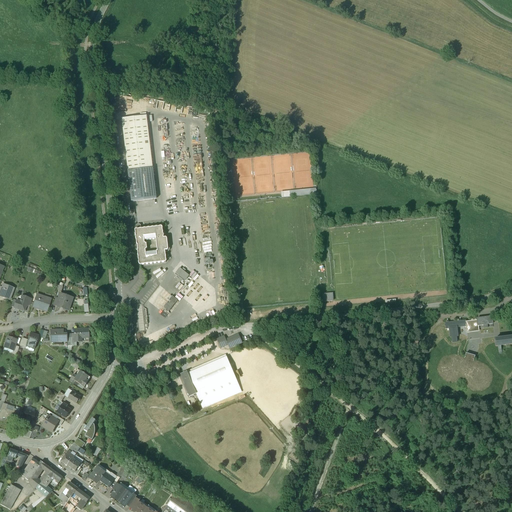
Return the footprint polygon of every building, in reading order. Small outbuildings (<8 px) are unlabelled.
[(147,116),(122,119),(132,202),(156,199),(147,116)] [(157,227),(156,227),(154,228),(153,227),(152,227),(152,228),(150,228),(149,228),(148,228),(146,229),(145,228),(144,228),(144,229),(142,229),(141,229),(140,229),(138,229),(137,229),(136,229),(135,230),(135,233),(136,235),(135,235),(136,237),(136,239),(136,240),(136,241),(137,243),(136,243),(137,245),(138,246),(138,249),(137,250),(137,252),(138,252),(138,254),(138,255),(138,256),(138,258),(138,259),(138,260),(139,260),(139,262),(139,263),(139,265),(140,265),(142,265),(144,265),(146,265),(148,264),(150,264),(152,264),(153,264),(154,264),(156,263),(156,264),(157,263),(158,263),(160,263),(161,263),(162,263),(164,262),(164,263),(166,262),(167,261),(166,260),(166,257),(166,256),(166,255),(165,251),(167,250),(168,249),(167,238),(166,238),(164,238),(163,233),(163,231),(163,229),(163,227),(162,226),(160,227),(158,227),(157,227)] [(190,277),(180,268),(175,273),(186,282),(190,277)] [(14,289),(3,285),(1,289),(0,291),(0,295),(5,297),(4,298),(9,300),(11,294),(12,294),(14,289)] [(324,302),(335,301),(335,293),(324,293),(324,302)] [(69,298),(64,296),(65,295),(60,294),(58,300),(56,306),(69,310),(72,302),(68,301),(69,298)] [(50,302),(43,300),(43,297),(37,295),(33,307),(39,309),(39,310),(47,312),(50,302)] [(174,295),(162,309),(168,314),(179,300),(174,295)] [(29,299),(21,296),(19,301),(20,301),(20,302),(16,301),(14,308),(13,308),(24,312),(27,305),(29,299)] [(492,317),(477,319),(477,321),(478,326),(484,325),(484,328),(487,328),(487,325),(493,324),(492,317)] [(465,321),(445,324),(445,329),(448,329),(456,328),(466,327),(465,323),(465,321)] [(477,321),(465,323),(466,327),(467,333),(478,331),(478,329),(478,326),(477,321)] [(456,328),(448,329),(450,338),(451,338),(452,344),(457,343),(456,337),(458,337),(456,328)] [(89,329),(75,330),(75,334),(75,342),(77,342),(82,342),(82,338),(89,338),(89,329)] [(64,330),(50,331),(50,343),(68,342),(68,334),(64,334),(64,330)] [(38,336),(30,333),(28,341),(26,347),(34,350),(38,337),(38,336)] [(238,335),(225,341),(228,346),(229,349),(242,344),(238,335)] [(12,338),(7,337),(3,348),(12,351),(13,351),(14,347),(16,341),(12,339),(12,338)] [(224,337),(216,340),(220,349),(228,346),(225,341),(224,337)] [(511,337),(495,340),(496,347),(498,347),(499,353),(500,354),(501,354),(502,353),(501,346),(511,344),(511,337)] [(28,341),(22,339),(19,346),(25,348),(26,347),(28,341)] [(475,356),(466,353),(464,359),(469,360),(473,362),(475,356)] [(225,357),(181,377),(186,387),(185,387),(190,399),(197,396),(200,403),(209,400),(211,399),(233,389),(238,386),(225,357)] [(85,374),(81,371),(80,372),(77,377),(75,381),(74,381),(75,381),(79,384),(84,387),(88,381),(85,380),(88,376),(85,374)] [(233,389),(211,399),(214,404),(236,394),(233,389)] [(75,393),(73,391),(68,398),(76,404),(81,397),(75,393)] [(67,406),(63,403),(62,405),(61,406),(60,408),(57,412),(66,418),(70,410),(66,407),(67,406)] [(13,412),(6,409),(7,405),(3,404),(0,412),(0,418),(2,419),(2,417),(10,420),(11,418),(12,415),(13,412)] [(35,413),(26,410),(22,418),(29,421),(32,422),(35,413)] [(56,420),(49,416),(43,427),(48,430),(52,432),(54,428),(57,423),(58,422),(56,420)] [(92,418),(84,430),(87,432),(85,436),(92,440),(93,438),(95,435),(95,431),(95,429),(95,426),(94,424),(94,425),(93,424),(95,420),(92,418)] [(29,421),(26,430),(32,432),(35,423),(32,422),(29,421)] [(77,438),(74,444),(78,446),(80,448),(82,449),(85,444),(77,438)] [(82,449),(80,448),(78,452),(85,457),(88,453),(82,449)] [(17,452),(10,450),(8,456),(13,457),(15,458),(16,455),(17,452)] [(68,451),(61,462),(67,466),(72,459),(69,457),(72,453),(68,451)] [(27,456),(17,452),(16,455),(21,457),(19,462),(23,464),(27,456)] [(75,455),(72,460),(76,462),(76,461),(81,464),(83,460),(75,455)] [(31,458),(22,472),(26,474),(27,471),(32,464),(36,467),(38,463),(31,458)] [(72,459),(67,466),(76,472),(77,469),(79,467),(81,464),(76,461),(76,462),(72,460),(72,459)] [(41,462),(32,475),(36,478),(42,468),(43,468),(45,465),(41,462)] [(32,464),(27,471),(31,474),(36,467),(32,464)] [(93,474),(92,474),(93,474),(90,479),(96,484),(99,481),(99,480),(104,473),(97,467),(93,474)] [(123,474),(121,476),(125,479),(130,472),(126,469),(123,474)] [(52,470),(49,473),(47,476),(51,479),(53,476),(58,479),(60,476),(52,470)] [(26,474),(22,472),(19,476),(27,480),(30,476),(26,474)] [(39,482),(35,487),(37,489),(37,488),(41,483),(47,476),(49,473),(47,472),(39,482)] [(104,473),(99,480),(99,481),(108,487),(115,478),(105,472),(104,473)] [(32,475),(31,475),(27,481),(35,487),(39,482),(36,478),(32,475)] [(47,476),(41,483),(45,486),(51,479),(47,476)] [(45,486),(41,483),(37,488),(44,495),(49,490),(45,486)] [(78,489),(69,483),(66,488),(69,490),(69,491),(68,494),(72,497),(74,494),(78,489)] [(21,490),(11,485),(0,504),(10,510),(21,490)] [(119,485),(111,496),(118,501),(126,491),(119,485)] [(69,490),(66,488),(62,493),(69,500),(72,497),(68,494),(69,491),(69,490)] [(85,494),(78,489),(74,494),(72,497),(69,500),(66,504),(64,507),(61,510),(63,511),(72,511),(77,506),(81,501),(80,500),(85,494)] [(126,491),(118,501),(125,506),(128,502),(129,501),(133,495),(132,495),(126,491)] [(66,504),(69,500),(62,493),(58,497),(64,502),(66,504)] [(85,494),(80,500),(81,501),(77,506),(82,509),(90,498),(85,494)] [(174,494),(166,505),(176,511),(178,511),(181,509),(186,501),(174,494)] [(28,511),(45,500),(43,498),(25,510),(22,506),(19,509),(22,511),(28,511)] [(135,498),(132,503),(131,504),(135,507),(138,502),(139,501),(135,498)] [(134,509),(132,511),(133,511),(143,511),(146,508),(148,506),(140,500),(139,501),(138,502),(135,507),(134,509)] [(193,511),(196,507),(186,501),(181,509),(184,511),(193,511)]
